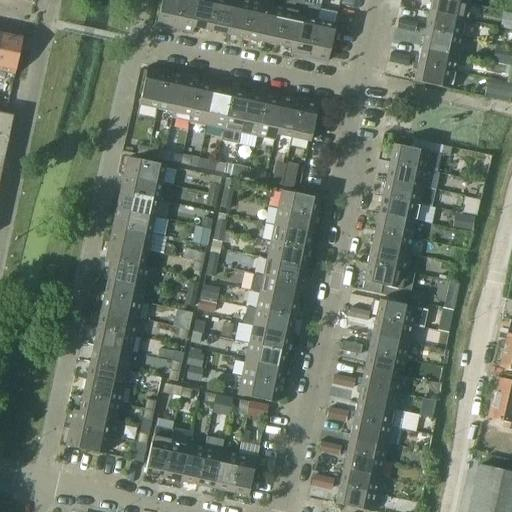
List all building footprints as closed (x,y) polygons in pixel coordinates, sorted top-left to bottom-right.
[(161,0),(156,26),(173,30),(179,0),(161,0)] [(179,0),(173,30),(191,34),(193,28),(192,28),(197,0),(179,0)] [(197,0),(192,28),(193,28),(208,31),(215,0),(197,0)] [(232,0),(215,0),(208,31),(225,35),(232,0)] [(250,0),(232,0),(225,35),(242,39),(250,0)] [(268,0),(250,0),(242,39),(259,42),(267,5),(268,0)] [(469,5),(445,0),(430,0),(428,14),(465,22),(469,5)] [(284,8),(267,5),(259,42),(276,46),(284,8)] [(302,12),(284,8),(276,46),(291,49),(292,49),(299,18),(300,18),(302,12)] [(465,22),(428,14),(424,31),(462,38),(465,22)] [(316,21),(300,18),(299,18),(292,49),(291,49),(290,55),(308,59),(316,21)] [(395,29),(404,31),(406,22),(397,20),(395,29)] [(334,25),(316,21),(308,59),(326,63),(334,25)] [(416,24),(406,22),(404,31),(414,33),(416,24)] [(458,55),(462,38),(424,31),(421,47),(458,55)] [(22,39),(1,35),(0,37),(0,72),(14,75),(22,39)] [(458,55),(421,47),(417,64),(455,72),(458,55)] [(388,63),(397,65),(399,56),(389,53),(388,63)] [(409,58),(399,56),(397,65),(407,67),(409,58)] [(451,90),(455,72),(417,64),(413,82),(451,90)] [(164,72),(146,68),(138,106),(156,110),(164,72)] [(182,76),(164,72),(156,110),(172,113),(173,113),(180,81),(181,82),(182,76)] [(197,85),(181,82),(180,81),(173,113),(172,113),(171,119),(189,122),(197,85)] [(214,89),(197,85),(189,122),(205,126),(214,89)] [(230,92),(214,89),(205,126),(222,130),(230,92)] [(230,92),(222,130),(220,141),(237,145),(239,133),(247,96),(230,92)] [(264,100),(247,96),(239,133),(256,137),(264,100)] [(299,101),(282,97),(281,97),(280,103),(281,103),(274,135),(275,135),(291,138),(299,101)] [(280,103),(264,100),(256,137),(274,141),(275,135),(274,135),(281,103),(280,103)] [(317,105),(299,101),(291,138),(309,142),(317,105)] [(13,116),(0,113),(0,135),(8,137),(13,116)] [(8,137),(0,135),(0,156),(4,157),(8,137)] [(400,139),(399,147),(410,149),(412,142),(400,139)] [(412,140),(412,142),(410,149),(420,151),(422,142),(412,140)] [(431,145),(422,142),(420,151),(430,153),(431,145)] [(399,147),(392,145),(389,163),(436,173),(440,156),(439,156),(430,153),(420,151),(410,149),(399,147)] [(441,147),(431,145),(430,153),(439,156),(441,147)] [(148,148),(138,146),(136,155),(146,158),(148,148)] [(451,149),(441,147),(439,156),(440,156),(449,158),(451,149)] [(163,161),(165,152),(148,148),(146,158),(163,161)] [(179,165),(181,156),(165,152),(163,161),(179,165)] [(191,158),(181,156),(179,165),(189,167),(191,158)] [(165,166),(127,158),(123,176),(161,184),(165,166)] [(213,172),(215,163),(198,159),(196,168),(213,172)] [(225,165),(215,163),(213,172),(223,174),(225,165)] [(438,174),(436,173),(389,163),(385,180),(422,188),(434,191),(438,174)] [(239,168),(237,177),(247,179),(249,170),(239,168)] [(290,189),(292,179),(294,170),(285,168),(282,177),(281,186),(290,189)] [(265,174),(258,172),(249,170),(247,179),(264,183),(265,174)] [(281,186),(282,177),(273,175),(271,184),(281,186)] [(161,184),(123,176),(119,193),(157,201),(161,184)] [(211,176),(209,185),(219,187),(220,178),(211,176)] [(422,188),(385,180),(381,197),(419,205),(422,188)] [(219,187),(209,185),(207,195),(217,197),(219,187)] [(232,190),(223,188),(221,197),(230,199),(232,190)] [(318,199),(281,191),(277,209),(315,217),(318,199)] [(157,201),(119,193),(116,210),(153,218),(157,201)] [(217,197),(207,195),(205,204),(214,206),(217,197)] [(230,199),(221,197),(219,207),(228,209),(230,199)] [(419,205),(381,197),(378,214),(415,222),(419,205)] [(315,217),(277,209),(273,226),(311,234),(315,217)] [(153,218),(116,210),(112,227),(150,235),(153,218)] [(415,222),(378,214),(374,231),(412,239),(415,222)] [(211,220),(202,218),(200,228),(209,230),(211,220)] [(225,223),(216,221),(214,231),(223,233),(225,223)] [(311,234),(273,226),(270,243),(307,251),(311,234)] [(150,235),(112,227),(109,244),(146,252),(150,235)] [(206,247),(209,230),(200,228),(198,238),(197,245),(206,247)] [(223,233),(214,231),(212,241),(221,243),(223,233)] [(412,239),(374,231),(370,247),(408,256),(412,239)] [(307,251),(270,243),(266,260),(304,268),(307,251)] [(146,252),(109,244),(105,261),(111,263),(111,262),(143,269),(143,268),(146,252)] [(408,256),(370,247),(367,264),(405,272),(408,256)] [(195,252),(193,262),(202,264),(204,254),(195,252)] [(218,257),(209,255),(207,265),(216,267),(218,257)] [(304,268),(266,260),(263,277),(300,285),(304,268)] [(111,262),(111,263),(107,279),(145,287),(149,269),(143,268),(143,269),(111,262)] [(202,264),(193,262),(191,271),(200,273),(202,264)] [(413,274),(405,272),(367,264),(361,291),(379,295),(381,286),(391,288),(400,290),(409,292),(413,274)] [(216,267),(207,265),(205,274),(214,276),(216,267)] [(296,302),(300,285),(263,277),(253,275),(250,291),(259,294),(296,302)] [(145,287),(107,279),(103,296),(141,304),(145,287)] [(444,281),(438,308),(447,310),(453,311),(456,296),(458,284),(452,282),(444,281)] [(188,286),(186,295),(195,297),(197,288),(188,286)] [(381,286),(379,295),(389,297),(391,288),(381,286)] [(211,291),(202,288),(199,298),(209,300),(211,291)] [(400,290),(391,288),(389,297),(398,299),(400,290)] [(408,301),(410,292),(409,292),(400,290),(398,299),(408,301)] [(423,295),(410,292),(408,301),(421,304),(423,295)] [(296,302),(259,294),(255,310),(293,318),(296,302)] [(195,297),(186,295),(184,305),(193,307),(195,297)] [(141,304),(103,296),(100,313),(137,321),(141,304)] [(209,300),(199,298),(197,308),(207,310),(209,300)] [(220,303),(211,301),(209,312),(218,314),(220,303)] [(426,311),(416,309),(378,301),(374,319),(412,327),(423,329),(426,311)] [(347,318),(357,320),(359,310),(349,308),(347,318)] [(293,318),(255,310),(252,327),(289,335),(293,318)] [(368,313),(359,310),(357,320),(366,322),(368,313)] [(137,321),(100,313),(96,329),(134,337),(137,321)] [(190,321),(181,319),(178,329),(188,331),(190,321)] [(408,344),(412,327),(374,319),(371,335),(408,344)] [(229,338),(232,323),(221,321),(218,335),(229,338)] [(511,371),(511,321),(509,321),(506,334),(504,340),(498,368),(511,371)] [(204,324),(194,322),(192,332),(201,334),(204,324)] [(289,335),(252,327),(248,344),(286,352),(289,335)] [(134,337),(96,329),(93,346),(130,354),(134,337)] [(188,331),(178,329),(176,339),(186,341),(188,331)] [(201,334),(192,332),(190,342),(199,344),(201,334)] [(408,344),(371,335),(367,352),(405,360),(408,344)] [(340,351),(349,353),(351,344),(342,342),(340,351)] [(286,352),(248,344),(244,361),(282,369),(286,352)] [(361,346),(351,344),(349,353),(359,355),(361,346)] [(130,354),(93,346),(89,363),(127,371),(130,354)] [(158,348),(157,357),(167,359),(169,350),(158,348)] [(173,352),(171,361),(180,364),(183,354),(173,352)] [(405,360),(367,352),(364,369),(401,377),(405,360)] [(196,358),(187,356),(185,365),(194,367),(196,358)] [(180,364),(171,361),(169,372),(178,374),(180,364)] [(282,369),(244,361),(241,378),(278,386),(282,369)] [(127,371),(89,363),(85,380),(123,388),(127,371)] [(194,367),(185,365),(183,375),(192,377),(194,367)] [(401,377),(364,369),(360,386),(397,394),(401,377)] [(178,374),(169,372),(167,381),(176,383),(178,374)] [(333,385),(342,387),(344,378),(335,376),(333,385)] [(274,404),(278,386),(241,378),(237,396),(274,404)] [(354,380),(344,378),(342,387),(352,389),(354,380)] [(511,382),(496,378),(487,418),(511,424),(511,382)] [(123,388),(85,380),(82,397),(119,405),(123,388)] [(181,388),(171,386),(169,395),(179,398),(181,388)] [(397,394),(360,386),(356,403),(394,411),(397,394)] [(191,390),(181,388),(179,398),(189,400),(191,390)] [(215,396),(205,393),(203,403),(213,405),(215,396)] [(225,398),(215,396),(213,405),(223,407),(225,398)] [(116,423),(119,405),(82,397),(79,412),(78,413),(110,420),(110,421),(116,423)] [(145,400),(143,410),(152,412),(155,402),(145,400)] [(248,403),(239,401),(237,410),(246,412),(248,403)] [(258,405),(248,403),(246,412),(256,414),(258,405)] [(404,413),(394,411),(356,403),(353,419),(390,428),(400,430),(404,413)] [(337,411),(327,409),(325,418),(335,420),(337,411)] [(152,412),(143,410),(141,419),(150,421),(152,412)] [(121,424),(116,423),(110,421),(110,420),(78,413),(79,412),(73,411),(69,429),(106,437),(118,440),(121,424)] [(347,413),(337,411),(335,420),(345,423),(347,413)] [(149,428),(150,421),(141,419),(140,426),(149,428)] [(390,428),(353,419),(349,436),(387,444),(390,428)] [(147,436),(149,428),(140,426),(138,434),(147,436)] [(162,478),(170,441),(172,431),(154,427),(144,474),(162,478)] [(103,455),(106,437),(69,429),(65,447),(103,455)] [(138,434),(136,443),(145,445),(147,436),(138,434)] [(387,444),(349,436),(346,453),(383,461),(387,444)] [(212,489),(220,452),(222,443),(205,439),(204,448),(195,485),(212,489)] [(179,482),(187,444),(170,441),(162,478),(179,482)] [(145,445),(136,443),(134,453),(143,455),(145,445)] [(330,445),(320,443),(318,452),(328,454),(330,445)] [(195,485),(204,448),(187,444),(179,482),(195,485)] [(339,447),(330,445),(328,454),(337,456),(339,447)] [(229,493),(237,455),(220,452),(212,489),(229,493)] [(383,461),(346,453),(342,470),(379,478),(383,461)] [(255,459),(237,455),(229,493),(247,497),(255,459)] [(511,511),(511,473),(478,466),(467,511),(511,511)] [(379,478),(342,470),(338,487),(376,495),(379,478)] [(311,486),(320,488),(322,479),(313,477),(311,486)] [(332,481),(322,479),(320,488),(330,490),(332,481)] [(372,511),(376,495),(338,487),(334,505),(367,511),(372,511)]
